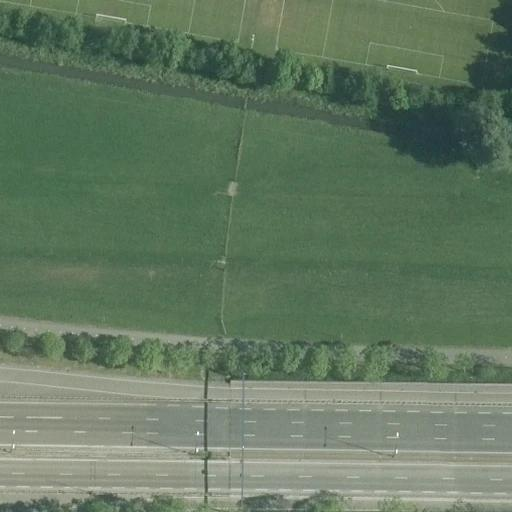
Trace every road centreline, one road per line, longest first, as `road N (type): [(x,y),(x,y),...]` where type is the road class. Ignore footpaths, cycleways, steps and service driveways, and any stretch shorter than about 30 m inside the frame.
road 1 (primary): [(511,438),(0,429)]
road 2 (primary): [(0,475),(511,480)]
